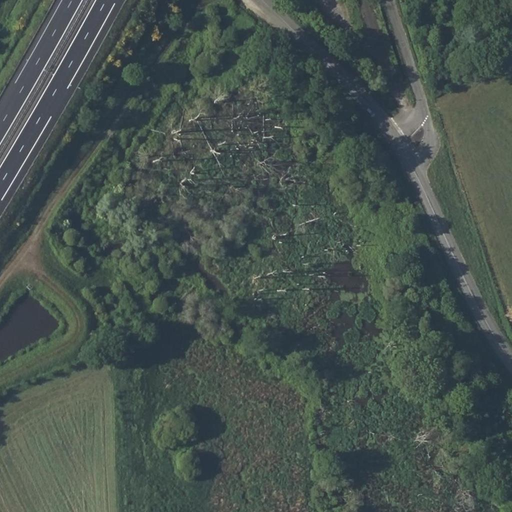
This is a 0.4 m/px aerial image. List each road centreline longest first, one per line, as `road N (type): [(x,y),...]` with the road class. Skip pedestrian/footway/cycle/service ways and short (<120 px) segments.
road 1 (track): [(222,0),(190,21),(0,289)]
road 2 (tertiary): [(511,364),(406,155)]
road 3 (tertiary): [(406,155),(374,110),(259,0)]
road 4 (motorway): [(0,186),(106,0)]
road 5 (unclassified): [(406,155),(423,129),(423,106),(395,0)]
road 6 (motorway): [(72,0),(0,127)]
road 7 (track): [(0,384),(68,350),(83,324),(61,293)]
